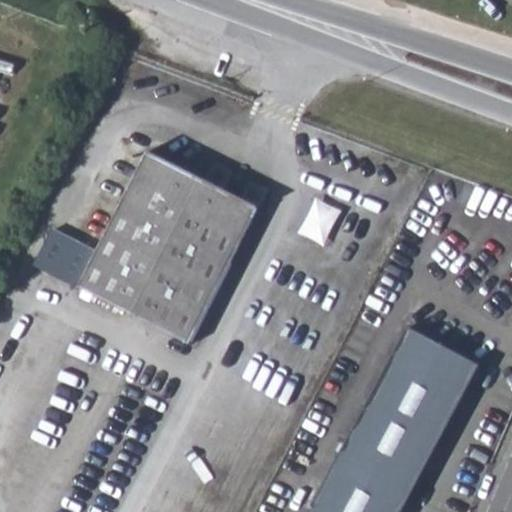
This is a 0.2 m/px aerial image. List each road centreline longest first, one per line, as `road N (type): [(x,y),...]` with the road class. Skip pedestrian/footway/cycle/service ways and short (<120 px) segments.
road 1 (unknown): [(33,273),(97,139),(131,97),(190,84),(298,132)]
road 2 (secondary): [(221,0),(511,110)]
road 3 (unknown): [(298,132),(296,177),(221,348)]
road 4 (secondary): [(511,68),(300,0)]
road 5 (unknown): [(33,273),(221,348)]
road 6 (unknown): [(221,348),(144,511)]
